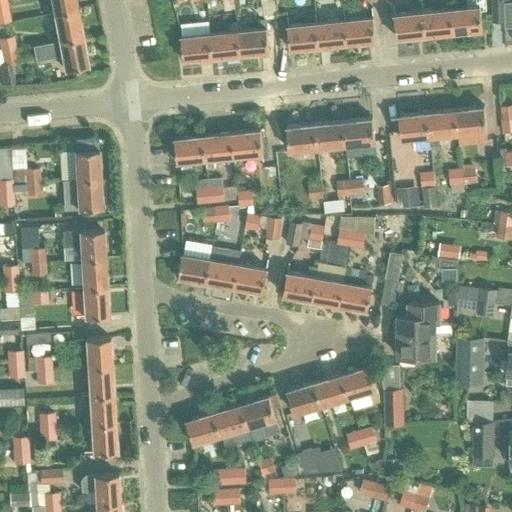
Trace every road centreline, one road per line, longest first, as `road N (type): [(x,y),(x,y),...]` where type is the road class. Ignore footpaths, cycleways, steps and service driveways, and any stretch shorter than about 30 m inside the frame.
road 1 (residential): [(130,103),(511,65)]
road 2 (residential): [(150,405),(286,363),(315,351),(321,339),(285,317),(143,291)]
road 3 (residential): [(143,291),(130,103)]
road 4 (residential): [(0,116),(130,103)]
